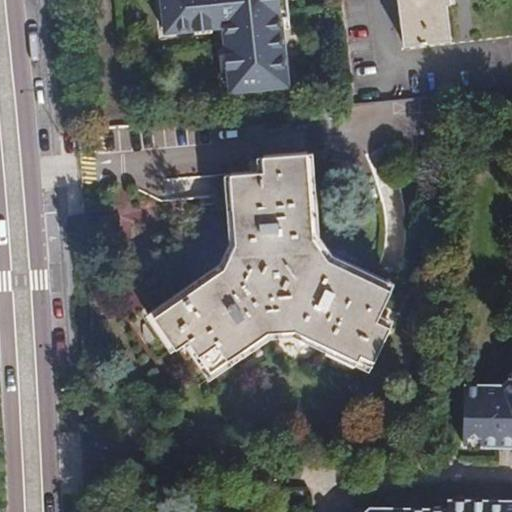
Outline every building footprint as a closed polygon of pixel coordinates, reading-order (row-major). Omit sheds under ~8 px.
[(155,0),(159,37),(218,31),(225,91),(288,85),(282,20),(289,20),(287,0),(155,0)] [(399,0),(406,45),(452,41),(448,6),(451,5),(450,0),(399,0)] [(221,269),(154,316),(176,348),(186,340),(206,368),(257,332),(297,332),(370,366),(390,325),(377,318),(389,291),(379,286),(329,263),(315,241),(308,153),(265,156),(266,170),(233,173),(234,187),(235,197),(238,236),(221,269)] [(511,380),(502,390),(498,386),(492,386),(487,391),(483,391),(483,386),(466,387),(466,447),(469,448),(474,445),(480,445),(483,449),(511,448),(511,380)] [(511,511),(511,503),(452,503),(451,511),(511,511)]
